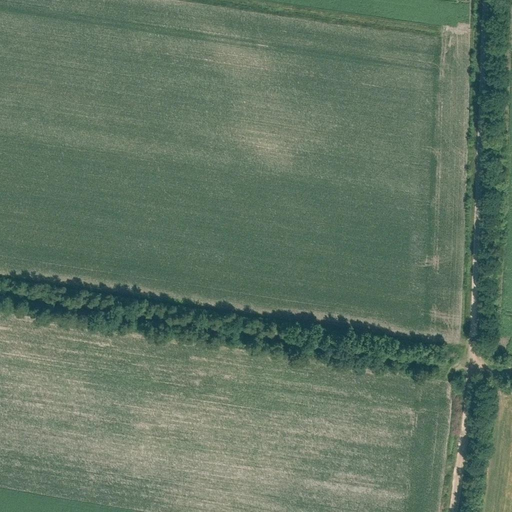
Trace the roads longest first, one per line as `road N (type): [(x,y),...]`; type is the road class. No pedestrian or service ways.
road 1 (track): [(511,370),(0,295)]
road 2 (unclassified): [(455,511),(475,316),(486,0)]
